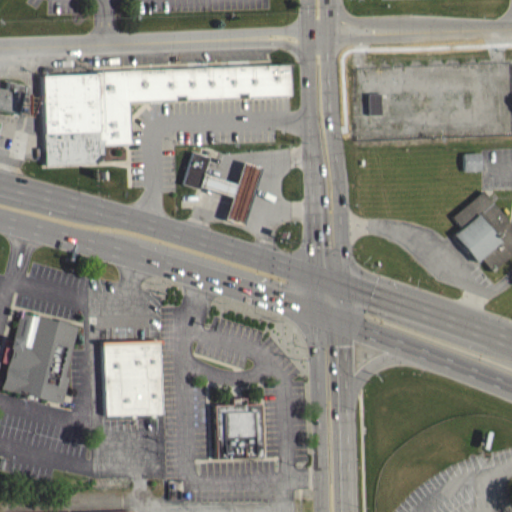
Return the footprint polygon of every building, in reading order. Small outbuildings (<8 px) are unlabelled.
[(38,75),(285,65),(286,93),(125,99),(127,142),(101,143),(101,155),(93,164),(42,166),(38,75)] [(0,86),(0,109),(16,114),(24,84),(6,80),(4,87),(0,86)] [(367,120),(380,119),(379,97),(366,98),(367,120)] [(206,155),(190,150),(180,182),(195,188),(196,186),(201,171),(206,155)] [(461,176),(478,175),(478,157),(461,157),(461,176)] [(201,171),(233,182),(240,160),(259,166),(240,224),(221,218),(228,196),(196,186),(201,171)] [(449,216),(481,189),(511,226),(511,250),(489,270),(479,257),(473,261),(450,234),(459,227),(449,216)] [(18,311),(12,336),(9,335),(6,347),(9,348),(0,383),(0,387),(61,403),(67,376),(62,375),(75,325),(18,311)] [(100,340),(102,413),(159,413),(157,337),(100,340)] [(211,404),(212,457),(259,456),(257,402),(241,402),(241,396),(227,397),(227,403),(211,404)]
